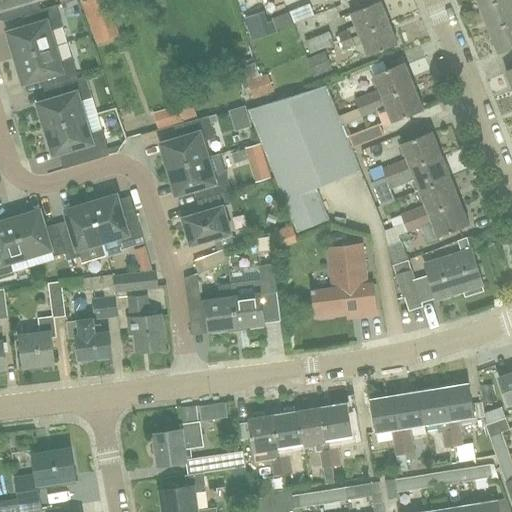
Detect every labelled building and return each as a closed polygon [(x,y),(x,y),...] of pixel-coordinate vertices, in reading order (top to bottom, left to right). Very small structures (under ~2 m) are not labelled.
[(27,15),(45,10),(42,0),(0,0),(0,10),(13,7),(17,9),(20,17),(27,15)] [(80,0),(97,45),(119,37),(105,0),(80,0)] [(122,0),(131,18),(148,10),(143,0),(122,0)] [(278,0),(247,0),(251,10),(278,0)] [(511,0),(500,0),(481,7),(489,30),(511,20),(511,0)] [(342,41),(389,22),(380,1),(351,13),(356,26),(348,29),(349,31),(339,35),(342,41)] [(16,59),(56,47),(51,31),(62,27),(56,6),(45,10),(27,15),(31,26),(8,33),(16,59)] [(511,20),(489,30),(498,53),(511,47),(511,20)] [(368,56),(398,44),(389,22),(342,41),(345,48),(354,44),(355,46),(362,42),(368,56)] [(311,54),(318,51),(335,45),(330,31),(306,41),(311,54)] [(57,87),(78,80),(72,59),(61,63),(56,47),(16,59),(24,85),(42,80),(45,90),(57,87)] [(334,70),(327,52),(308,60),(315,78),(334,70)] [(359,109),(415,86),(405,62),(374,75),(380,91),(356,100),(359,109)] [(270,75),(249,83),(254,98),(275,90),(270,75)] [(86,77),(78,80),(57,87),(45,90),(48,101),(38,104),(46,130),(86,118),(81,101),(92,98),(86,77)] [(325,84),(247,110),(296,232),(328,219),(316,188),(360,170),(342,126),(338,116),(325,84)] [(338,116),(342,126),(363,118),(362,117),(386,107),(392,122),(424,110),(415,86),(359,109),(338,116)] [(106,114),(110,128),(135,121),(131,107),(106,114)] [(180,107),(155,116),(159,130),(185,122),(180,107)] [(169,170),(209,158),(204,142),(215,138),(209,117),(175,126),(179,138),(161,144),(169,170)] [(86,118),(46,130),(54,156),(71,151),(76,166),(110,156),(102,130),(91,134),(86,118)] [(354,148),(384,136),(380,124),(349,136),(354,148)] [(386,177),(442,154),(433,132),(401,144),(407,160),(383,169),(386,177)] [(203,201),(227,193),(232,192),(220,154),(209,158),(169,170),(177,196),(199,189),(203,201)] [(376,194),(403,183),(415,178),(420,190),(451,177),(442,154),(386,177),(372,183),(376,194)] [(451,177),(420,190),(426,206),(401,215),(404,224),(461,202),(451,177)] [(203,201),(206,212),(184,219),(192,245),(232,233),(224,207),(230,205),(227,193),(203,201)] [(136,214),(124,218),(118,195),(91,203),(104,243),(120,238),(123,249),(145,243),(136,214)] [(461,202),(404,224),(408,232),(433,222),(438,237),(470,224),(461,202)] [(104,243),(91,203),(65,211),(69,221),(58,224),(59,229),(61,237),(66,254),(68,261),(80,257),(78,251),(104,243)] [(15,218),(27,258),(52,250),(54,257),(66,254),(61,237),(59,229),(58,224),(46,228),(41,210),(15,218)] [(27,258),(15,218),(0,222),(0,276),(13,272),(11,263),(27,258)] [(357,317),(376,315),(372,283),(365,284),(361,244),(327,248),(332,288),(312,291),(315,317),(356,312),(357,317)] [(142,273),(155,270),(150,248),(138,250),(142,273)] [(199,274),(229,263),(225,250),(194,261),(199,274)] [(436,298),(482,284),(472,250),(426,265),(436,298)] [(394,267),(403,299),(420,294),(410,262),(394,267)] [(260,280),(232,284),(233,297),(237,327),(265,323),(261,293),(276,291),(273,264),(259,266),(260,280)] [(117,292),(156,288),(154,272),(115,276),(117,292)] [(82,291),(100,288),(99,277),(81,280),(82,291)] [(51,293),(53,316),(65,315),(61,279),(49,280),(51,293)] [(237,327),(233,297),(232,284),(218,285),(219,298),(206,300),(206,301),(188,303),(190,319),(208,316),(210,330),(237,327)] [(96,299),(98,319),(118,317),(116,297),(96,299)] [(138,352),(164,349),(160,314),(148,315),(145,300),(130,302),(132,318),(129,318),(131,334),(136,333),(138,352)] [(53,316),(38,317),(40,334),(21,336),(24,365),(54,362),(51,336),(55,336),(53,316)] [(78,358),(111,354),(108,332),(100,333),(99,324),(92,325),(91,319),(67,322),(68,336),(75,336),(78,358)] [(509,404),(511,402),(511,372),(500,377),(509,404)] [(444,387),(453,447),(463,445),(459,418),(474,416),(469,383),(444,387)] [(420,391),(425,424),(437,422),(438,432),(443,432),(445,448),(453,447),(444,387),(420,391)] [(420,391),(395,394),(405,454),(414,453),(410,426),(425,424),(420,391)] [(405,454),(395,394),(370,398),(376,431),(392,429),(396,456),(405,454)] [(321,407),(332,466),(341,465),(337,438),(352,435),(347,402),(321,407)] [(321,407),(296,411),(302,443),(315,441),(317,452),(321,451),(326,484),(334,483),(332,466),(321,407)] [(302,443),(296,411),(272,415),(278,447),(280,457),(283,474),(293,472),(288,446),(302,443)] [(278,447),(272,415),(248,419),(250,429),(253,449),(253,451),(255,462),(272,460),(274,475),(275,475),(283,474),(280,457),(278,447)] [(498,458),(509,454),(502,433),(510,430),(506,418),(486,426),(498,458)] [(152,433),(157,466),(186,462),(184,449),(203,446),(199,421),(180,424),(180,428),(152,433)] [(75,480),(70,448),(34,454),(37,475),(15,478),(20,511),(31,511),(40,511),(36,488),(77,481),(77,480),(75,480)] [(209,471),(243,466),(241,452),(207,457),(209,471)] [(506,482),(511,479),(511,461),(509,454),(498,458),(506,482)] [(468,469),(470,481),(493,477),(493,476),(497,475),(493,464),(490,465),(468,469)] [(444,472),(447,493),(455,492),(454,484),(470,481),(468,469),(444,472)] [(444,472),(420,476),(422,489),(446,485),(447,493),(444,472)] [(215,511),(215,507),(195,510),(192,491),(196,491),(199,488),(200,483),(199,473),(181,475),(182,487),(160,491),(163,511),(215,511)] [(422,489),(420,476),(386,481),(389,500),(399,499),(398,493),(422,489)] [(345,487),(347,500),(371,496),(372,503),(382,501),(379,482),(345,487)] [(321,491),(323,504),(347,500),(345,487),(321,491)] [(273,511),(299,508),(297,495),(292,496),(291,490),(259,495),(260,498),(262,511),(273,511)] [(297,495),(299,508),(323,504),(321,491),(297,495)] [(262,511),(260,498),(246,500),(248,511),(262,511)] [(473,504),(474,511),(499,511),(498,500),(473,504)]
